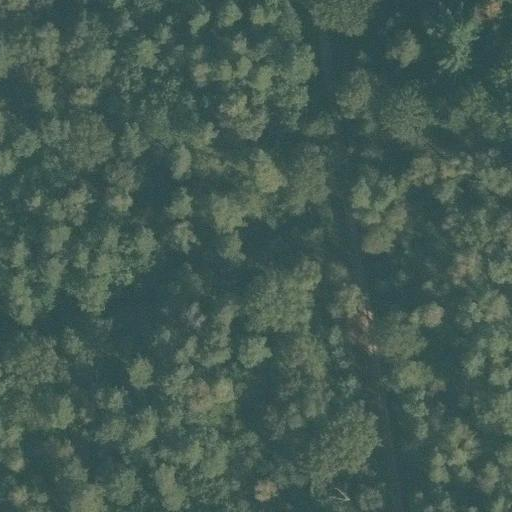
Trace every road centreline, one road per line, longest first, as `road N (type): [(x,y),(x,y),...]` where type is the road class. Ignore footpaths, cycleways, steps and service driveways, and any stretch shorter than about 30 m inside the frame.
road 1 (track): [(404,511),(319,0)]
road 2 (track): [(0,350),(361,243)]
